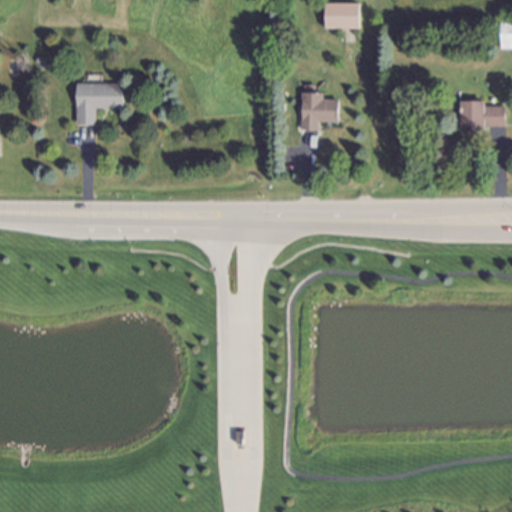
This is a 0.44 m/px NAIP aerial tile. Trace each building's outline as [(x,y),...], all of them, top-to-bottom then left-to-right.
[(320,25),(321,0),(354,0),(353,26),(320,25)] [(511,45),(495,45),(495,16),(511,16),(511,45)] [(30,60),(36,55),(44,63),(37,68),(30,60)] [(72,121),(72,80),(117,81),(116,105),(90,105),(90,122),(72,121)] [(296,126),(297,89),(319,90),(319,96),(334,96),(334,119),(313,118),(313,127),(296,126)] [(503,104),(503,123),(480,123),(480,129),(458,129),(458,100),(480,100),(480,104),(503,104)]
